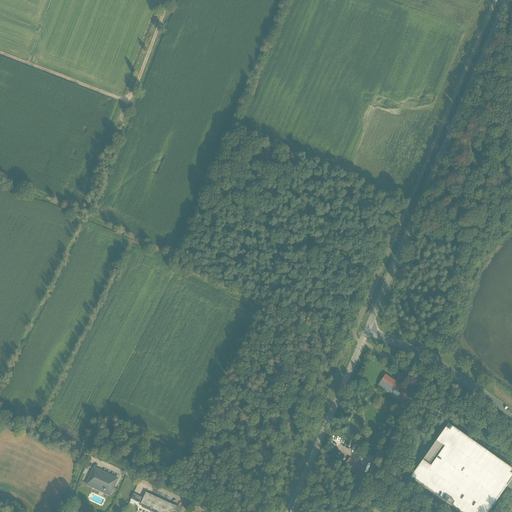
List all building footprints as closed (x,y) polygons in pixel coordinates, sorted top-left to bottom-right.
[(93,32),(91,35),(93,36),(94,35),(97,37),(97,38),(99,39),(101,35),(99,34),(100,32),(97,30),(95,33),(93,32)] [(386,375),(382,381),(385,383),(383,387),(387,390),(392,393),(392,394),(393,394),(393,393),(399,397),(399,398),(404,401),(404,402),(409,393),(404,390),(403,391),(400,389),(403,385),(402,385),(397,382),(397,381),(396,382),(386,376),(386,375)] [(511,469),(450,425),(448,428),(412,477),(451,505),(460,511),(488,511),(510,481),(511,478),(511,469)] [(345,463),(354,472),(366,484),(369,488),(379,465),(374,462),(367,478),(357,468),(358,467),(350,458),(345,463)] [(90,479),(93,471),(104,476),(104,474),(116,479),(109,495),(109,496),(110,496),(118,478),(93,467),(88,478),(90,479)] [(105,491),(104,492),(109,495),(116,479),(104,474),(104,476),(93,471),(90,479),(94,481),(93,485),(96,486),(95,488),(99,490),(100,488),(105,491)] [(109,496),(109,495),(104,492),(105,491),(100,488),(99,490),(95,488),(96,486),(93,485),(94,481),(90,479),(88,478),(85,485),(109,496)] [(141,504),(143,498),(133,493),(131,499),(141,504)] [(156,511),(161,511),(166,502),(162,500),(162,501),(158,500),(159,499),(146,493),(143,498),(141,504),(139,506),(142,507),(143,505),(157,511),(156,511)] [(176,511),(179,508),(166,502),(161,511),(172,511),(173,511),(174,511),(176,511)]
